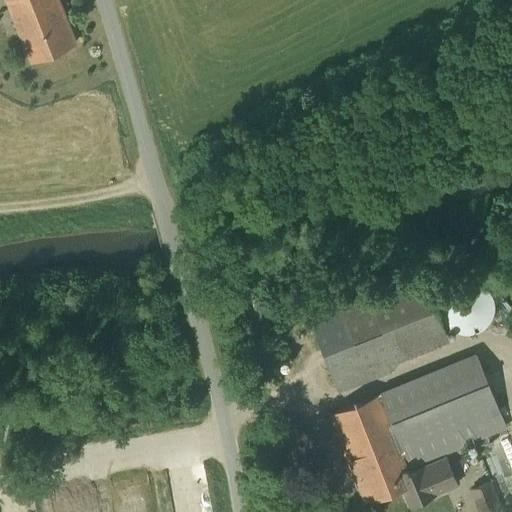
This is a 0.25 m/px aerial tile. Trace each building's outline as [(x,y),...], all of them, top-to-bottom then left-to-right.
[(4,0),(30,62),(77,43),(59,0),(4,0)] [(306,307),(337,393),(393,370),(397,362),(450,341),(419,263),(306,307)] [(476,332),(478,331),(481,329),(483,328),(485,327),(486,325),(488,323),(489,322),(490,320),(491,317),(492,315),(493,312),(493,311),(494,308),(494,305),(493,301),(492,297),(491,295),(490,293),(489,291),(487,289),(485,286),(483,285),(479,283),(475,281),(472,280),(469,279),(466,279),(463,279),(460,280),(457,281),(454,282),(450,285),(448,287),(447,288),(444,291),(442,294),(441,298),(440,299),(440,302),(439,304),(439,306),(439,308),(440,310),(440,312),(440,313),(441,315),(441,317),(443,320),(444,322),(446,324),(449,327),(451,329),(452,330),(455,331),(457,332),(459,333),(462,333),(467,334),(470,333),(473,333),(476,332)] [(409,470),(408,466),(505,428),(507,427),(476,350),(378,390),(379,393),(328,414),(340,444),(340,445),(363,503),(401,488),(408,505),(436,494),(436,493),(458,484),(446,455),(424,464),(409,470)] [(262,434),(270,459),(293,452),(292,447),(306,442),(299,422),(262,434)] [(489,511),(502,507),(492,481),(471,489),(479,511),(489,511)]
